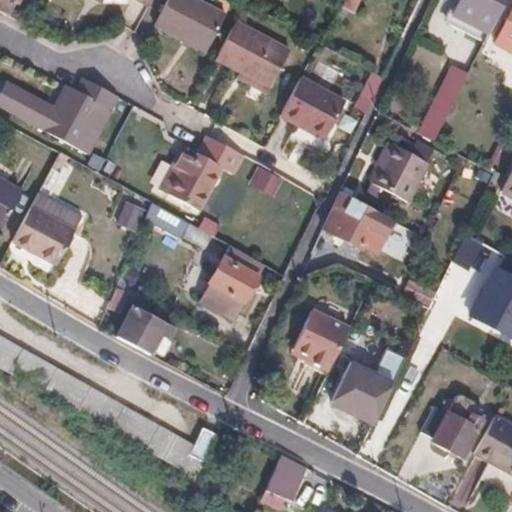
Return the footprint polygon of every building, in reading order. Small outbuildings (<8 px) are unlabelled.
[(1,0),(0,0),(0,13),(8,18),(14,7),(1,0)] [(227,17),(197,0),(168,0),(154,26),(206,55),(227,17)] [(342,0),(338,7),(351,14),(357,0),(342,0)] [(488,34),(505,0),(460,0),(452,16),(488,34)] [(511,51),(511,11),(495,43),(511,51)] [(237,24),(216,62),(238,75),(268,92),(289,55),(237,24)] [(418,133),(434,142),(468,74),(451,66),(418,133)] [(268,92),(238,75),(234,82),(265,99),(268,92)] [(111,113),(119,98),(82,78),(74,91),(65,86),(59,98),(60,99),(55,108),(6,83),(0,94),(0,108),(89,155),(111,113)] [(300,79),(279,117),(299,128),(302,123),(328,138),(346,105),(300,79)] [(302,123),(299,128),(326,143),(328,138),(302,123)] [(231,175),(241,157),(206,137),(198,152),(193,161),(181,155),(174,169),(178,171),(166,194),(197,211),(220,170),(231,175)] [(412,137),(404,151),(425,162),(433,148),(412,137)] [(384,159),(379,169),(371,185),(382,190),(407,203),(428,164),(425,162),(404,151),(387,142),(379,157),(384,159)] [(157,189),(166,194),(178,171),(174,169),(181,155),(176,153),(157,189)] [(374,166),(379,169),(384,159),(379,157),(374,166)] [(258,166),(249,183),(273,195),(281,177),(258,166)] [(511,171),(501,191),(511,197),(511,171)] [(0,229),(20,193),(0,181),(0,229)] [(382,190),(371,185),(367,193),(378,199),(382,190)] [(41,190),(11,245),(54,269),(85,214),(41,190)] [(379,252),(394,223),(339,194),(323,230),(360,248),(362,244),(379,252)] [(147,212),(127,204),(117,227),(137,235),(145,216),(147,212)] [(148,217),(181,236),(187,225),(150,204),(147,212),(145,216),(148,217)] [(187,225),(181,236),(203,249),(210,238),(187,225)] [(262,268),(228,248),(205,286),(206,286),(195,304),(229,323),(262,268)] [(511,263),(503,258),(495,272),(511,281),(511,263)] [(511,338),(511,337),(511,281),(495,272),(472,317),(511,338)] [(120,311),(127,294),(115,288),(104,314),(110,317),(115,309),(120,311)] [(116,337),(150,355),(152,350),(164,356),(171,343),(167,341),(173,331),(131,309),(116,337)] [(324,370),(343,331),(309,315),(293,348),(305,355),(303,359),(324,370)] [(324,370),(326,371),(345,332),(343,331),(324,370)] [(0,338),(0,369),(181,472),(191,455),(194,448),(0,338)] [(328,401),(373,423),(407,353),(387,343),(375,368),(350,356),(328,401)] [(291,353),(303,359),(305,355),(293,348),(291,353)] [(454,398),(447,410),(436,404),(419,435),(431,441),(429,444),(460,461),(482,421),(471,415),(474,409),(454,398)] [(511,427),(495,418),(475,454),(511,474),(511,427)] [(202,429),(194,448),(191,455),(200,460),(203,462),(214,434),(202,429)] [(279,456),(268,483),(283,489),(293,463),(279,456)] [(194,491),(198,493),(206,497),(214,484),(211,483),(216,475),(209,471),(206,470),(194,491)]
